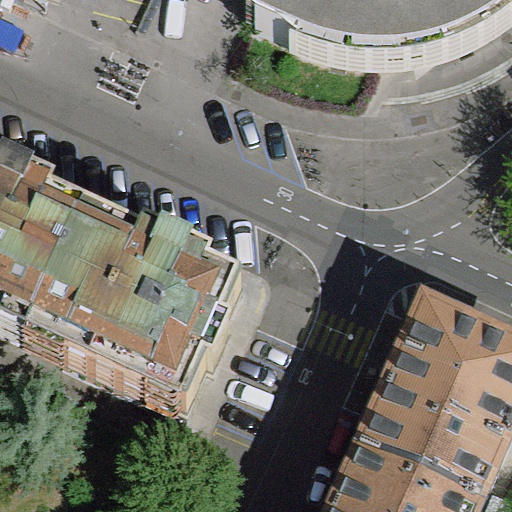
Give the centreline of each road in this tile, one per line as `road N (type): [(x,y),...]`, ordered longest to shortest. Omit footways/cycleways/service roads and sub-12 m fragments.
road 1 (residential): [(0,77),(405,250)]
road 2 (residential): [(272,511),(345,338),(405,250)]
road 3 (residential): [(511,157),(405,250)]
